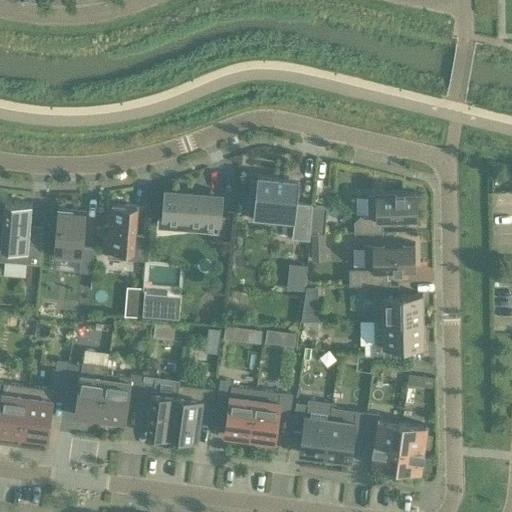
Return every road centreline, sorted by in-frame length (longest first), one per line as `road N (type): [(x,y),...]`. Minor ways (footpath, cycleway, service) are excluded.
road 1 (residential): [(444,169),(400,144),(294,121),(245,123),(144,158),(85,168),(0,160)]
road 2 (residential): [(444,169),(459,476),(445,511)]
road 3 (residential): [(312,511),(0,470)]
road 4 (residential): [(0,11),(77,17),(150,0)]
